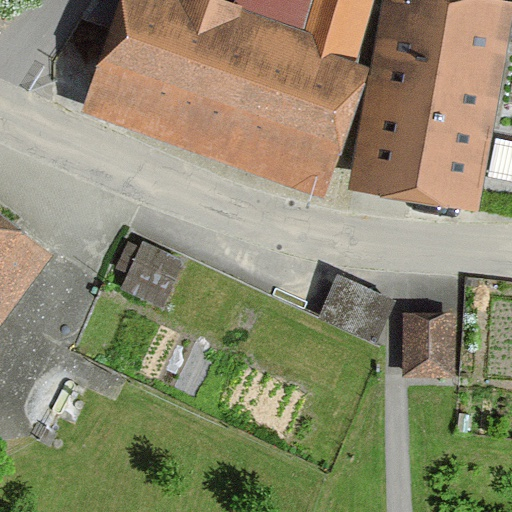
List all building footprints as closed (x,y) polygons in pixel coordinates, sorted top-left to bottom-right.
[(344,188),(360,193),(360,197),(495,214),(511,85),(511,9),(438,0),(308,0),(307,5),(291,0),(260,0),(256,15),(211,0),(134,0),(94,121),(338,203),(344,188)] [(0,316),(48,250),(0,215),(0,316)] [(142,245),(122,289),(162,306),(182,262),(142,245)] [(389,303),(337,279),(319,316),(371,340),(389,303)] [(454,316),(406,317),(406,371),(455,370),(454,316)]
